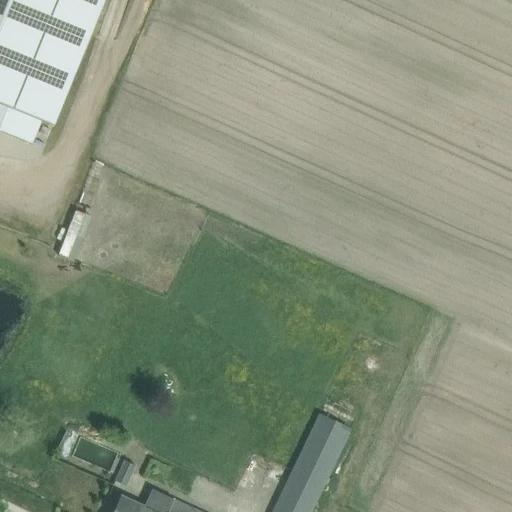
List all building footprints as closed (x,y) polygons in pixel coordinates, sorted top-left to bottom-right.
[(0,0),(0,130),(27,141),(37,117),(49,122),(96,0),(0,0)] [(60,253),(73,258),(89,215),(76,210),(60,253)] [(405,371),(347,511),(390,511),(442,386),(405,371)] [(195,498),(228,511),(275,399),(265,395),(243,448),(219,438),(195,498)] [(310,511),(350,430),(319,415),(272,511),(310,511)] [(122,460),(114,481),(128,486),(136,466),(122,460)] [(459,511),(467,495),(435,481),(421,511),(459,511)] [(511,511),(511,491),(503,487),(491,511),(511,511)] [(121,498),(116,509),(114,511),(196,511),(152,491),(144,508),(121,498)]
